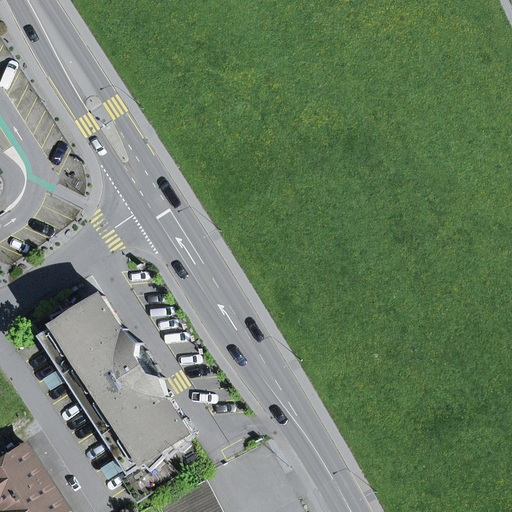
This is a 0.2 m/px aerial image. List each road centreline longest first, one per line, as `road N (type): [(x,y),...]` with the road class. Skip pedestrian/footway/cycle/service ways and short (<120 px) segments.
road 1 (primary): [(156,199),(349,511)]
road 2 (primary): [(29,0),(156,199)]
road 3 (residential): [(156,199),(0,308)]
road 4 (residential): [(0,351),(98,507)]
